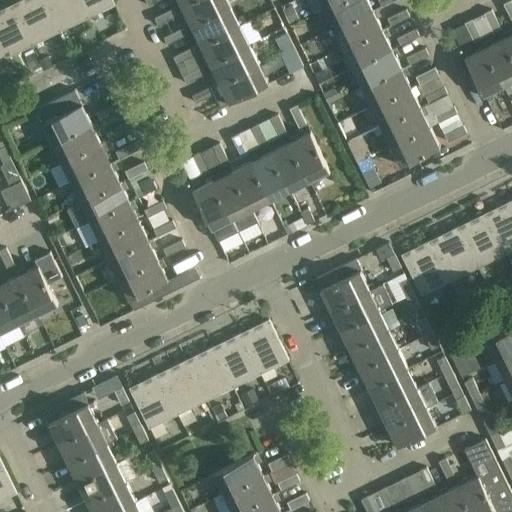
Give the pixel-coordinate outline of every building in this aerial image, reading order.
[(31,0),(14,8),(30,40),(42,35),(44,39),(60,31),(44,0),(31,0)] [(87,17),(78,0),(44,0),(60,31),(58,27),(69,21),(71,25),(87,17)] [(78,0),(87,17),(85,13),(97,7),(99,12),(115,4),(113,0),(78,0)] [(190,0),(181,5),(191,24),(231,5),(239,0),(190,0)] [(319,0),(324,9),(343,0),(319,0)] [(343,0),(324,9),(333,29),(374,9),(369,0),(343,0)] [(0,15),(0,48),(3,54),(2,54),(4,58),(8,66),(20,60),(16,52),(32,44),(30,40),(14,8),(12,4),(4,8),(7,12),(0,15)] [(283,9),(289,23),(299,18),(292,4),(283,9)] [(200,43),(240,24),(246,21),(243,15),(238,18),(231,5),(191,24),(200,43)] [(177,15),(173,8),(155,17),(158,25),(177,15)] [(410,16),(406,8),(388,18),(391,25),(410,16)] [(333,29),(343,48),(383,29),(374,9),(333,29)] [(500,28),(491,9),(484,13),(493,32),(500,28)] [(481,38),(472,19),(465,22),(474,41),(481,38)] [(110,33),(104,23),(94,29),(99,39),(110,33)] [(200,43),(210,63),(250,43),(240,24),(200,43)] [(186,35),(183,28),(164,37),(168,44),(186,35)] [(397,37),(401,44),(419,35),(416,28),(397,37)] [(99,42),(93,29),(86,32),(92,45),(99,42)] [(383,29),(343,48),(353,68),(393,48),(383,29)] [(504,86),(511,81),(511,52),(504,36),(485,46),(504,86)] [(259,63),(250,43),(210,63),(219,82),(192,95),(193,95),(219,82),(259,63)] [(504,86),(485,46),(465,55),(484,95),(504,86)] [(196,54),(192,47),(173,56),(177,63),(196,54)] [(282,52),(292,72),(303,66),(293,47),(283,52),(282,52)] [(429,55),(425,47),(407,56),(410,64),(429,55)] [(353,68),(362,87),(402,67),(393,48),(353,68)] [(26,55),(32,66),(41,62),(35,50),(26,55)] [(53,63),(49,55),(41,59),(45,67),(53,63)] [(269,83),(259,63),(219,82),(193,95),(196,102),(214,93),(221,106),(269,83)] [(205,74),(202,66),(183,76),(187,83),(205,74)] [(362,87),(372,107),(412,87),(402,67),(362,87)] [(416,76),(420,83),(438,74),(435,67),(416,76)] [(448,93),(444,86),(426,95),(429,103),(448,93)] [(372,107),(381,126),(421,106),(412,87),(372,107)] [(332,88),(323,93),(328,103),(337,99),(332,88)] [(52,142),(92,123),(82,103),(66,111),(59,97),(35,108),(52,142)] [(119,110),(115,103),(97,112),(100,119),(119,110)] [(306,123),(297,104),(290,108),(299,127),(306,123)] [(457,113),(454,105),(435,115),(439,122),(457,113)] [(421,106),(381,126),(390,145),(431,126),(421,106)] [(280,136),(287,133),(278,114),(271,117),(280,136)] [(128,129),(125,122),(106,131),(110,139),(128,129)] [(62,162),(102,142),(92,123),(52,142),(62,162)] [(267,142),(258,123),(251,127),(261,145),(267,142)] [(467,132),(463,125),(444,134),(448,141),(467,132)] [(440,146),(431,126),(390,145),(400,165),(440,146)] [(291,141),(310,181),(330,171),(310,131),(291,141)] [(248,152),(239,133),(232,136),(241,155),(248,152)] [(291,141),(271,150),(291,190),(310,181),(291,141)] [(71,182),(111,162),(102,142),(62,162),(71,182)] [(138,149),(134,142),(116,151),(119,158),(138,149)] [(229,161),(220,142),(213,146),(222,165),(229,161)] [(0,147),(0,156),(4,164),(12,160),(5,145),(0,147)] [(291,190),(271,150),(252,160),(271,200),(291,190)] [(209,171),(200,152),(193,155),(202,174),(209,171)] [(369,156),(357,162),(362,171),(374,165),(369,156)] [(1,165),(8,180),(19,174),(12,160),(4,164),(1,165)] [(271,200),(252,160),(233,169),(252,209),(271,200)] [(147,168),(144,161),(125,170),(129,177),(147,168)] [(111,162),(71,182),(81,201),(121,181),(111,162)] [(252,209),(233,169),(213,179),(233,219),(232,219),(238,231),(258,221),(252,209)] [(0,190),(10,210),(34,198),(24,178),(0,190)] [(233,219),(213,179),(193,189),(218,240),(238,231),(232,219),(233,219)] [(121,181),(81,201),(90,220),(130,200),(121,181)] [(157,187),(153,181),(135,190),(138,196),(157,187)] [(511,199),(506,203),(508,207),(488,217),(486,212),(485,213),(505,253),(506,253),(503,249),(511,244),(511,199)] [(166,207),(163,200),(144,209),(148,216),(166,207)] [(90,220),(100,239),(140,220),(130,201),(90,220)] [(309,209),(301,213),(303,216),(307,224),(314,221),(309,209)] [(505,253),(485,213),(478,216),(480,221),(460,230),(458,226),(478,267),(476,262),(487,257),(489,261),(505,253)] [(284,226),(288,234),(307,224),(303,216),(284,226)] [(176,226),(172,219),(154,229),(157,236),(176,226)] [(140,220),(100,239),(109,259),(149,239),(140,220)] [(431,239),(430,240),(448,276),(460,270),(462,274),(478,267),(458,226),(450,230),(453,234),(433,244),(431,239)] [(149,239),(109,259),(119,278),(159,259),(149,239)] [(185,246),(182,239),(163,248),(167,255),(185,246)] [(434,288),(450,280),(448,276),(430,240),(423,243),(425,248),(405,257),(403,253),(401,254),(421,294),(422,294),(420,290),(432,284),(434,288)] [(15,266),(6,247),(0,249),(0,252),(8,269),(15,266)] [(39,264),(19,274),(38,314),(58,304),(48,284),(62,277),(50,252),(36,259),(39,264)] [(402,267),(395,252),(387,256),(394,271),(402,267)] [(330,309),(370,289),(355,258),(342,265),(317,277),(322,288),(321,289),(330,309)] [(174,290),(159,259),(119,278),(129,298),(134,309),(174,290)] [(0,283),(0,285),(19,323),(38,314),(19,274),(0,283)] [(406,296),(414,292),(407,278),(399,282),(406,296)] [(383,283),(371,289),(370,289),(330,309),(340,328),(380,309),(393,303),(383,283)] [(468,295),(463,284),(454,288),(459,299),(468,295)] [(0,285),(0,332),(19,323),(0,285)] [(441,293),(447,304),(458,299),(453,288),(441,293)] [(421,306),(414,292),(406,296),(413,310),(421,306)] [(380,309),(340,328),(349,348),(389,328),(380,309)] [(424,335),(433,331),(426,316),(417,320),(424,335)] [(241,332),(261,373),(261,372),(259,368),(271,363),(273,367),(289,359),(269,318),(261,322),(264,327),(244,336),(241,332)] [(496,360),(511,351),(511,326),(486,340),(496,360)] [(359,367),(399,347),(389,328),(349,348),(359,367)] [(440,345),(433,331),(424,335),(431,349),(440,345)] [(214,346),(213,346),(233,386),(234,386),(232,382),(243,376),(245,380),(261,373),(241,332),(234,336),(236,340),(216,350),(214,346)] [(186,359),(185,359),(205,400),(206,400),(204,395),(216,390),(218,394),(233,386),(213,346),(206,349),(208,354),(188,364),(186,359)] [(359,367),(368,386),(408,367),(399,347),(359,367)] [(511,351),(496,360),(505,379),(511,375),(511,351)] [(467,367),(460,352),(452,356),(459,371),(467,367)] [(437,359),(444,374),(452,369),(445,355),(437,359)] [(158,373),(178,413),(176,409),(188,403),(190,407),(205,400),(185,359),(178,363),(180,367),(161,377),(158,373)] [(368,386),(378,406),(418,386),(408,367),(368,386)] [(452,369),(444,374),(451,388),(459,384),(452,369)] [(162,421),(178,413),(158,373),(151,376),(153,381),(133,391),(131,386),(129,387),(149,427),(151,427),(148,423),(160,417),(162,421)] [(464,381),(472,396),(479,392),(472,377),(464,381)] [(267,385),(272,394),(282,389),(278,380),(267,385)] [(130,400),(122,386),(114,390),(121,404),(130,400)] [(387,425),(427,405),(418,386),(378,406),(387,425)] [(254,387),(240,393),(246,405),(259,399),(254,387)] [(472,396),(481,415),(493,409),(492,409),(489,411),(479,392),(472,396)] [(471,409),(464,394),(456,398),(463,413),(471,409)] [(235,404),(238,411),(244,408),(240,401),(235,404)] [(58,442),(98,422),(89,402),(49,422),(58,442)] [(213,407),(219,419),(228,415),(222,403),(213,407)] [(427,405),(387,425),(397,445),(437,425),(427,405)] [(481,415),(491,435),(499,431),(498,430),(501,429),(493,409),(481,415)] [(126,415),(134,430),(142,426),(135,411),(126,415)] [(98,422),(58,442),(68,461),(108,442),(112,440),(117,437),(107,418),(98,422)] [(142,426),(134,430),(140,444),(149,439),(142,426)] [(499,431),(491,435),(498,449),(506,445),(499,431)] [(477,475),(458,484),(472,511),(511,511),(511,491),(485,437),(464,448),(477,475)] [(68,461),(77,481),(117,461),(110,445),(114,443),(112,440),(108,442),(68,461)] [(145,453),(152,468),(161,464),(154,449),(145,453)] [(214,473),(224,493),(264,473),(254,453),(214,473)] [(290,460),(287,453),(268,462),(272,469),(290,460)] [(502,459),(509,473),(511,471),(511,457),(510,454),(502,459)] [(0,497),(1,500),(17,492),(0,456),(0,497)] [(455,476),(446,457),(439,460),(448,479),(455,476)] [(127,480),(117,461),(77,481),(87,500),(127,480)] [(161,464),(152,468),(159,483),(168,478),(161,464)] [(436,486),(426,466),(419,470),(429,488),(436,486)] [(233,511),(273,493),(264,473),(224,493),(232,511),(233,511)] [(300,479),(296,473),(278,482),(281,489),(300,479)] [(416,495),(407,476),(400,479),(409,498),(416,495)] [(111,511),(137,500),(127,480),(87,500),(92,511),(111,511)] [(171,507),(180,503),(171,483),(162,488),(171,507)] [(472,511),(458,484),(439,493),(448,511),(472,511)] [(397,504),(388,485),(381,489),(390,508),(397,504)] [(309,499),(306,492),(287,501),(291,508),(309,499)] [(282,511),(283,511),(273,493),(233,511),(282,511)] [(424,511),(448,511),(439,493),(420,503),(424,511)] [(376,511),(368,495),(361,498),(367,511),(376,511)] [(24,511),(26,511),(21,500),(8,506),(11,511),(24,511)] [(142,511),(137,500),(111,511),(152,511),(151,509),(145,511),(142,511)] [(171,507),(173,511),(184,511),(180,503),(171,507)] [(424,511),(420,503),(400,511),(424,511)]
